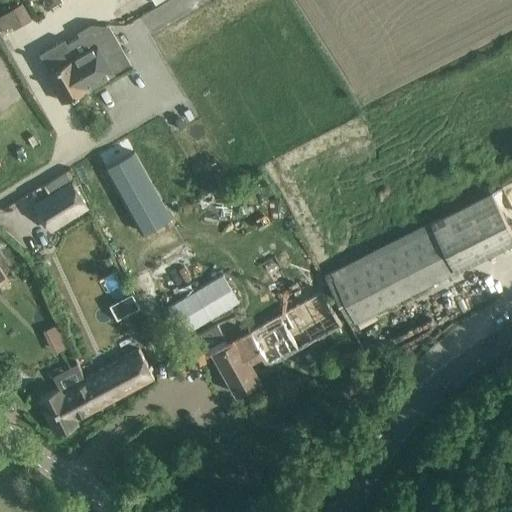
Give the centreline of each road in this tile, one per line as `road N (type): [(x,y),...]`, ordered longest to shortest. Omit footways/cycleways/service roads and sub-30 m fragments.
road 1 (tertiary): [(343,511),(424,396),(511,333)]
road 2 (tertiary): [(106,511),(0,425)]
